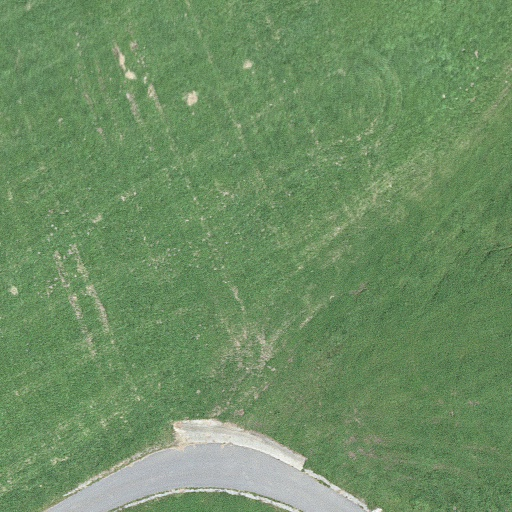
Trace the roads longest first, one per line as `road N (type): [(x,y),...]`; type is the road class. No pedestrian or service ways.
road 1 (track): [(76,511),(174,459),(445,208),(468,196),(511,193)]
road 2 (track): [(328,511),(284,484),(174,459)]
